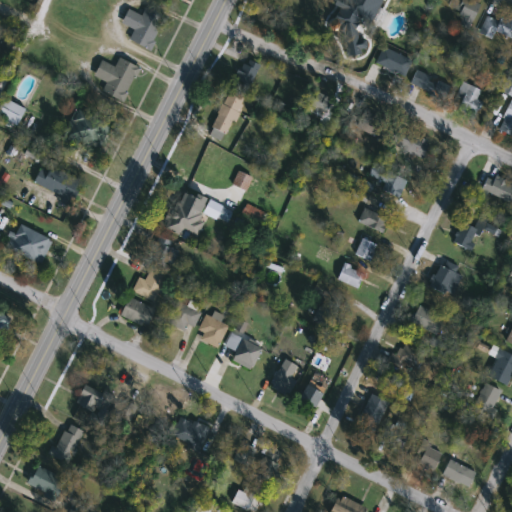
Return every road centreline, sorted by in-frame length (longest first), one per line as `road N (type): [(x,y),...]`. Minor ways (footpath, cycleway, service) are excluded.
road 1 (secondary): [(0,431),(223,0)]
road 2 (residential): [(59,313),(447,511)]
road 3 (residential): [(481,134),(289,511)]
road 4 (residential): [(511,151),(213,20)]
